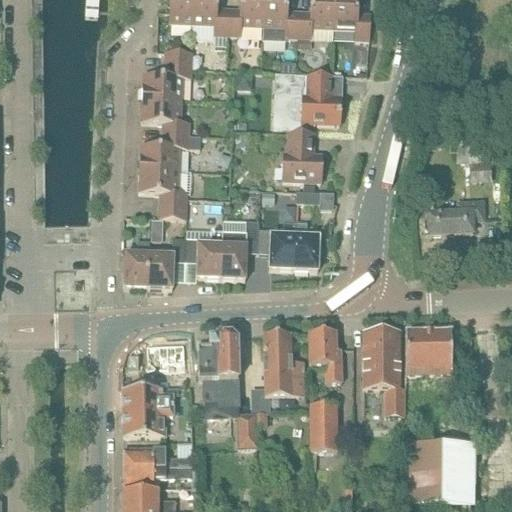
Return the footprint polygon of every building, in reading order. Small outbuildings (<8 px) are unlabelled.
[(192,29),(193,0),(169,0),(169,29),(192,29)] [(216,0),(193,0),(192,29),(214,30),(214,39),(227,39),(228,14),(216,13),(216,0)] [(240,0),(240,14),(228,14),(227,39),(240,40),(241,31),(263,32),(263,0),(240,0)] [(287,0),(263,0),(263,32),(285,33),(284,42),(297,42),(298,16),(286,16),(287,0)] [(298,16),(297,42),(297,51),(310,51),(311,34),(333,35),(334,0),(310,0),(310,17),(298,16)] [(334,0),(333,35),(355,35),(355,44),(368,45),(369,19),(357,18),(357,0),(334,0)] [(165,68),(191,69),(191,57),(165,56),(165,68)] [(191,69),(165,68),(164,81),(142,80),(142,104),(180,105),(181,83),(190,83),(191,69)] [(314,128),(319,128),(339,129),(340,101),(332,101),(332,80),(307,79),(306,100),(302,100),(302,102),(298,102),(294,103),(291,104),(288,107),(286,110),(285,113),(286,117),(288,120),(290,123),(294,124),(297,125),(301,125),(301,128),(314,128)] [(180,105),(142,104),(141,127),(162,128),(162,139),(188,140),(189,127),(180,127),(180,105)] [(301,128),(300,137),(313,138),(314,128),(301,128)] [(293,137),(288,137),(287,158),(283,158),(282,186),(303,186),(314,187),(320,187),(321,159),(313,159),(313,138),(300,137),(293,137)] [(140,150),(139,173),(178,175),(179,153),(199,154),(200,141),(188,140),(162,139),(161,151),(140,150)] [(493,147),(493,166),(505,166),(506,147),(493,147)] [(469,185),(488,185),(488,168),(468,168),(469,185)] [(178,175),(139,173),(138,197),(160,198),(159,223),(161,223),(185,224),(186,198),(177,197),(178,175)] [(303,186),(303,196),(314,197),(314,187),(303,186)] [(320,209),(320,197),(314,197),(303,196),(296,196),(295,208),(320,209)] [(272,197),(259,197),(259,208),(272,208),(272,197)] [(198,204),(187,204),(187,215),(198,215),(198,204)] [(457,217),(427,218),(428,239),(472,237),(472,225),(483,225),(482,207),(457,208),(457,217)] [(150,222),(149,243),(160,244),(161,223),(159,223),(150,222)] [(258,234),(257,258),(269,258),(268,274),(293,275),(295,227),(283,227),(283,240),(271,239),(271,234),(258,234)] [(295,227),(293,275),(317,276),(318,241),(306,240),(306,228),(295,227)] [(233,237),(222,237),(220,284),(244,285),(245,257),(257,258),(258,234),(245,233),(244,250),(233,250),(233,237)] [(185,243),(185,267),(196,267),(196,283),(220,284),(222,237),(210,236),(210,249),(198,248),(198,243),(185,243)] [(172,259),(149,258),(147,293),(172,294),(173,266),(185,267),(185,243),(172,243),(172,259)] [(147,293),(149,258),(149,246),(137,245),(137,258),(124,258),(123,292),(147,293)] [(450,378),(450,336),(450,334),(405,335),(407,392),(407,379),(450,378)] [(399,394),(399,336),(362,336),(362,394),(384,394),(384,417),(403,417),(403,394),(399,394)] [(335,337),(308,337),(308,357),(309,370),(325,370),(325,388),(341,388),(341,379),(340,354),(336,355),(335,337)] [(290,366),(290,338),(263,338),(263,358),(265,402),(294,402),(294,384),(303,384),(303,366),(290,366)] [(209,355),(197,355),(197,375),(198,386),(202,385),(203,407),(217,406),(217,412),(237,412),(237,365),(236,345),(230,339),(222,340),(217,345),(209,345),(209,355)] [(148,347),(147,347),(148,372),(169,371),(168,365),(185,364),(185,345),(173,346),(160,346),(148,347)] [(162,394),(147,394),(122,394),(122,419),(172,420),(172,401),(162,401),(162,394)] [(309,457),(337,456),(336,409),(325,409),(325,394),(308,394),(307,409),(309,409),(309,457)] [(265,415),(255,415),(255,419),(255,430),(265,430),(265,415)] [(172,420),(122,419),(123,441),(143,441),(165,441),(165,423),(175,423),(175,420),(172,420)] [(255,419),(238,420),(239,452),(256,451),(255,430),(255,419)] [(413,449),(412,511),(474,511),(475,450),(413,449)] [(176,453),(176,463),(164,463),(164,453),(143,453),(123,453),(123,471),(189,472),(189,454),(176,453)] [(189,493),(189,472),(123,471),(123,490),(153,490),(153,483),(177,483),(177,493),(189,493)] [(123,511),(174,511),(175,505),(157,505),(157,494),(146,494),(143,494),(123,494),(123,511)]
